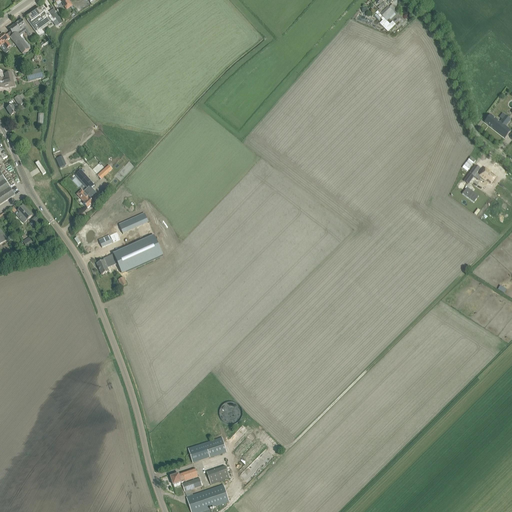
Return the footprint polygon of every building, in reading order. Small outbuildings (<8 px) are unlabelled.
[(53,0),(56,3),(61,0),(67,10),(73,6),(68,0),(53,0)] [(378,0),(376,2),(380,6),(377,8),(382,12),(388,6),(384,2),(385,0),(386,0),(391,4),(394,0),(378,0)] [(388,7),(381,14),(384,18),(392,11),(388,7)] [(41,29),(56,18),(59,25),(62,23),(58,16),(53,9),(48,13),(45,8),(40,11),(46,19),(37,26),(39,30),(41,29)] [(37,10),(28,17),(29,19),(27,20),(36,33),(39,30),(37,26),(46,19),(40,11),(38,12),(37,10)] [(371,26),(373,20),(363,17),(361,22),(371,26)] [(25,32),(29,37),(32,35),(22,20),(16,25),(22,34),(25,32)] [(13,36),(14,35),(16,38),(20,44),(24,42),(20,36),(22,34),(16,25),(9,30),(13,36)] [(44,34),(41,29),(39,30),(36,33),(39,37),(44,34)] [(3,34),(0,36),(0,49),(5,55),(8,52),(7,49),(11,46),(7,41),(10,39),(10,38),(7,35),(5,37),(3,34)] [(13,36),(10,38),(10,39),(16,45),(23,54),(29,49),(24,42),(20,44),(16,38),(14,35),(13,36)] [(26,72),(28,82),(44,77),(41,68),(26,72)] [(5,74),(6,78),(3,79),(2,79),(0,79),(0,90),(5,89),(5,88),(8,87),(9,88),(15,86),(11,72),(5,74)] [(14,99),(19,107),(25,103),(23,101),(25,100),(22,95),(20,96),(19,96),(14,99)] [(7,110),(11,116),(17,113),(15,110),(18,107),(16,104),(13,106),(12,106),(7,110)] [(485,123),(505,139),(510,132),(505,128),(510,121),(505,116),(500,123),(490,115),(485,123)] [(59,168),(66,166),(62,156),(55,159),(59,168)] [(39,162),(36,164),(43,175),(46,173),(39,162)] [(97,175),(101,180),(112,170),(108,165),(97,175)] [(471,180),(474,177),(479,181),(481,178),(486,182),(486,181),(491,184),(496,177),(490,173),(491,172),(485,168),(479,176),(476,174),(476,173),(472,170),(467,177),(471,180)] [(81,170),(75,175),(87,189),(89,190),(91,188),(95,185),(81,170)] [(0,205),(15,196),(0,173),(0,205)] [(82,190),(77,195),(80,198),(83,198),(86,202),(84,203),(83,204),(88,209),(91,205),(94,203),(90,199),(89,198),(95,192),(91,188),(89,190),(87,189),(84,192),(82,190)] [(468,188),(463,194),(474,202),(479,196),(468,188)] [(18,211),(20,213),(19,214),(21,217),(20,218),(25,223),(32,216),(23,206),(18,211)] [(144,214),(119,225),(123,234),(148,223),(144,214)] [(110,236),(102,239),(106,247),(113,243),(110,236)] [(154,236),(151,237),(113,254),(113,255),(106,258),(107,260),(109,266),(110,268),(118,264),(120,269),(124,267),(126,272),(160,257),(163,256),(154,236)] [(23,242),(27,248),(34,243),(30,237),(23,242)] [(104,261),(97,264),(102,275),(109,272),(107,268),(110,267),(107,260),(104,261)] [(118,280),(122,287),(127,284),(123,277),(118,280)] [(250,416),(250,414),(250,412),(249,410),(248,408),(246,406),(244,405),(242,404),(240,403),(238,403),(236,404),(233,404),(232,406),(230,407),(229,409),(228,411),(227,413),(227,415),(227,417),(228,420),(229,422),(231,423),(233,425),(234,426),(237,426),(239,426),(242,426),(244,425),(246,424),(247,423),(248,421),(249,418),(250,416)] [(276,426),(271,432),(281,441),(286,436),(276,426)] [(210,442),(205,443),(210,458),(227,453),(222,438),(210,442)] [(194,447),(188,449),(188,450),(193,464),(199,462),(194,447)] [(206,473),(210,485),(229,479),(225,467),(206,473)] [(197,478),(194,469),(179,474),(181,483),(197,478)] [(181,483),(179,474),(170,477),(173,485),(181,483)] [(182,485),(185,492),(202,486),(200,479),(182,485)] [(229,502),(224,485),(187,498),(191,511),(199,511),(209,509),(229,502)]
